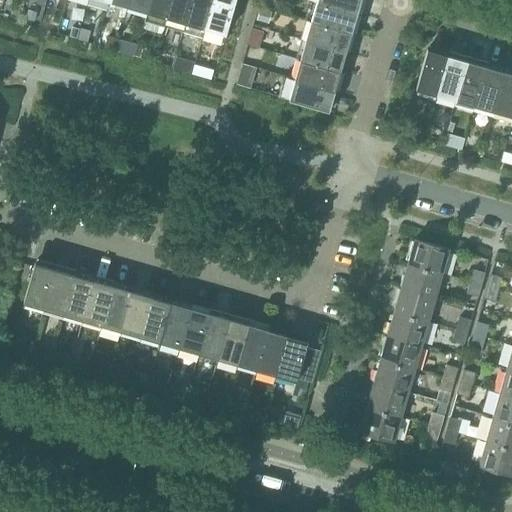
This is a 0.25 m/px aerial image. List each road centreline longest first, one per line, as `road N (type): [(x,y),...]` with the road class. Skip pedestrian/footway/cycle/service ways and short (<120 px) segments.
road 1 (residential): [(0,218),(308,304),(347,167)]
road 2 (secondary): [(348,511),(0,409)]
road 3 (residential): [(347,167),(396,2)]
road 4 (secondary): [(0,463),(165,511)]
road 5 (residential): [(511,216),(347,167)]
road 6 (residential): [(396,2),(511,36)]
